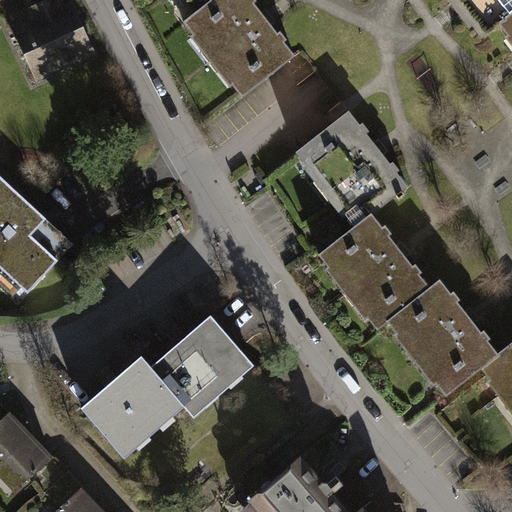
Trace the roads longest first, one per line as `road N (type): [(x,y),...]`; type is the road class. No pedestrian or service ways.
road 1 (residential): [(240,241),(340,380),(451,511)]
road 2 (residential): [(106,0),(240,241)]
road 3 (residential): [(240,241),(97,332),(28,350),(0,344)]
